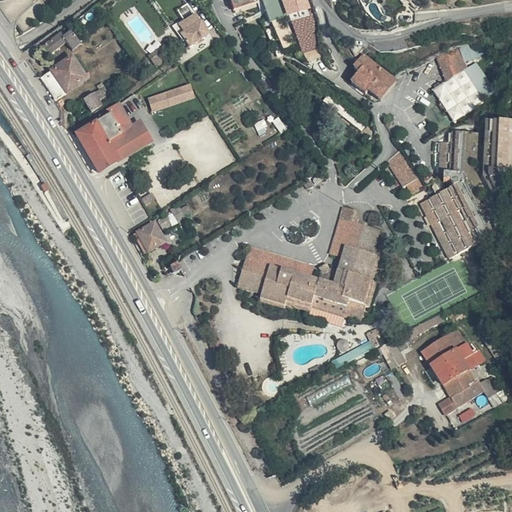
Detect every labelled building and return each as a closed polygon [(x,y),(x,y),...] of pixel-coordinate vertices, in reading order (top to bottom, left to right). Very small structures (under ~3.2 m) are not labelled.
[(262,0),(268,13),(272,23),(310,9),(306,0),(231,0),(237,13),(258,4),(256,0),(262,0)] [(268,13),(262,0),(256,0),(258,4),(263,14),(268,13)] [(192,47),(210,34),(195,14),(177,26),(192,47)] [(76,40),(72,38),(64,45),(60,41),(40,55),(46,64),(69,50),(74,58),(84,52),(76,40)] [(442,70),(449,67),(463,61),(457,46),(435,56),(442,70)] [(172,59),(164,49),(149,58),(156,69),(172,59)] [(40,55),(35,58),(41,67),(46,64),(40,55)] [(399,84),(364,55),(356,64),(362,69),(352,81),(369,94),(372,90),(385,100),(399,84)] [(463,61),(449,67),(452,77),(468,70),(463,61)] [(49,78),(63,99),(86,85),(70,64),(49,78)] [(39,84),(52,106),(63,99),(49,78),(39,84)] [(91,98),(98,110),(109,103),(101,90),(99,87),(95,90),(96,92),(90,96),(91,98)] [(182,89),(149,100),(152,109),(185,99),(182,89)] [(92,118),(100,113),(98,110),(91,98),(82,104),(92,118)] [(98,175),(149,143),(142,132),(133,138),(126,142),(123,137),(129,132),(115,109),(97,119),(99,121),(76,137),(98,175)] [(511,124),(486,125),(485,138),(490,139),(490,173),(487,175),(486,182),(494,197),(511,186),(511,124)] [(126,142),(133,138),(129,132),(123,137),(126,142)] [(455,251),(500,225),(478,182),(480,141),(449,138),(448,150),(440,149),(437,188),(422,197),(424,200),(434,196),(438,203),(429,208),(455,251)] [(401,193),(404,192),(418,184),(415,176),(405,158),(398,162),(387,167),(401,193)] [(410,202),(422,197),(418,184),(404,192),(410,202)] [(153,192),(143,198),(146,204),(157,197),(153,192)] [(160,220),(164,229),(187,217),(180,204),(171,209),(174,213),(160,220)] [(454,251),(455,251),(429,208),(428,206),(420,211),(447,264),(458,259),(454,251)] [(166,241),(155,222),(138,231),(149,250),(166,241)] [(331,256),(343,259),(353,226),(341,223),(331,256)] [(505,234),(500,225),(455,251),(454,251),(458,259),(505,234)] [(353,226),(343,259),(338,276),(333,274),(321,279),(319,284),(303,279),(245,262),(237,289),(261,297),(260,300),(286,308),(311,316),(315,302),(316,297),(349,306),(349,305),(369,311),(377,285),(372,283),(369,282),(375,260),(373,259),(381,234),(353,226)] [(245,262),(303,279),(306,269),(248,251),(245,262)] [(378,261),(375,260),(369,282),(372,283),(378,261)] [(177,265),(168,270),(173,278),(182,273),(177,265)] [(347,311),(349,306),(316,297),(315,302),(347,311)] [(286,308),(260,300),(258,305),(284,313),(286,308)] [(488,328),(482,333),(491,349),(497,347),(488,328)] [(423,357),(432,370),(468,350),(460,337),(423,357)] [(396,339),(381,346),(392,369),(407,362),(396,339)] [(444,391),(469,376),(487,365),(480,354),(474,356),(468,350),(432,370),(444,391)] [(349,374),(307,395),(312,403),(353,382),(349,374)] [(475,386),(469,376),(444,391),(450,401),(475,386)] [(479,392),(475,386),(450,401),(442,405),(449,419),(469,409),(472,413),(494,400),(486,388),(479,392)] [(447,421),(449,419),(442,405),(439,408),(447,421)]
